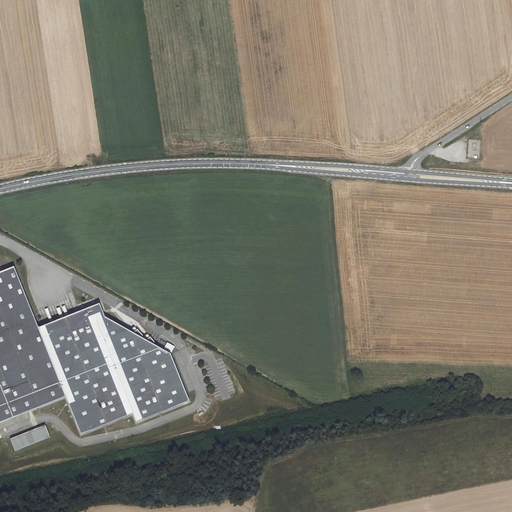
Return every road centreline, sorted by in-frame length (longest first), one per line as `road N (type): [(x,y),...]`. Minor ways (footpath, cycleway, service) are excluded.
road 1 (secondary): [(410,175),(210,162),(0,188)]
road 2 (unclassified): [(410,175),(415,159),(511,96)]
